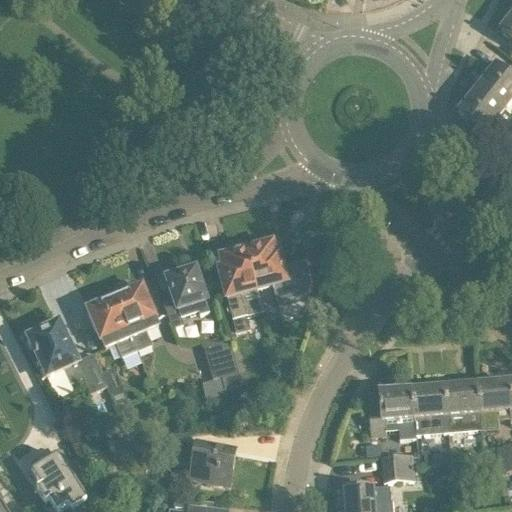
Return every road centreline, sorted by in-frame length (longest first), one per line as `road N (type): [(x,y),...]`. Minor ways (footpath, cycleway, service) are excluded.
road 1 (residential): [(287,511),(316,411),(422,242)]
road 2 (residential): [(0,284),(230,190)]
road 3 (residential): [(470,279),(435,207),(419,128)]
